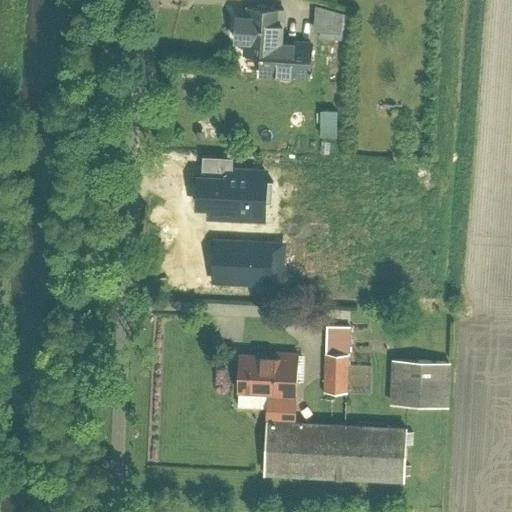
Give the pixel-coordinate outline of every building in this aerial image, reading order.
[(281,7),(240,5),(239,15),(223,15),(222,40),(238,41),(238,53),(247,53),(246,75),(305,78),(307,42),(279,41),(281,7)] [(322,6),(319,36),(346,38),(348,8),(322,6)] [(335,110),(316,110),(315,132),(334,133),(335,110)] [(270,173),(199,168),(196,216),(267,220),(270,173)] [(286,238),(213,237),(212,284),(285,286),(286,238)] [(300,351),(235,350),(234,393),(262,393),(292,394),(298,394),(300,351)] [(349,353),(323,352),(322,389),(347,390),(349,353)] [(448,360),(389,357),(386,403),(445,406),(448,360)] [(292,394),(262,393),(262,417),(291,418),(292,394)] [(405,426),(264,420),(262,473),(403,478),(405,426)]
